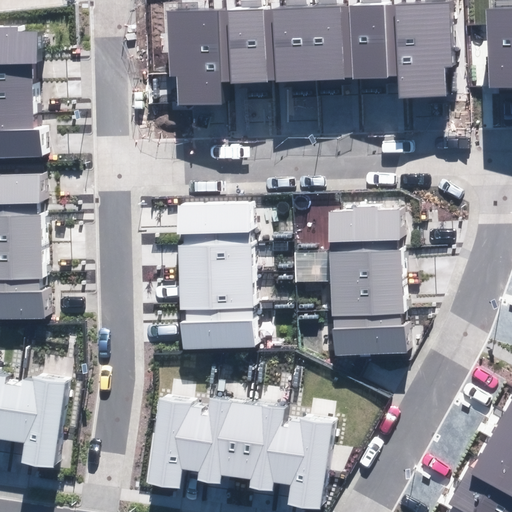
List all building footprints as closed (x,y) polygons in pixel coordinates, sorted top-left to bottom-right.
[(399,99),(446,97),(445,67),(452,67),(450,2),(167,13),(169,77),(177,77),(178,106),(222,104),(221,81),(230,81),(230,84),(267,83),(267,80),(275,79),(275,83),(344,80),(344,77),(353,76),(353,79),(389,78),(388,75),(398,75),(399,99)] [(511,8),(487,9),(490,88),(511,87),(511,8)] [(0,157),(41,156),(40,130),(33,131),(30,63),(38,63),(36,31),(18,32),(18,26),(0,27),(0,157)] [(377,150),(285,123),(269,178),(361,205),(377,150)] [(0,168),(0,203),(49,202),(48,167),(0,168)] [(193,195),(194,230),(264,227),(263,193),(193,195)] [(0,203),(0,238),(51,236),(49,202),(0,203)] [(335,207),(337,242),(407,239),(406,205),(335,207)] [(194,230),(195,264),(265,262),(264,227),(194,230)] [(0,238),(0,272),(52,271),(51,236),(0,238)] [(337,242),(338,276),(408,274),(407,239),(337,242)] [(195,264),(196,299),(267,296),(265,262),(195,264)] [(0,272),(0,307),(53,305),(52,271),(0,272)] [(338,276),(339,311),(409,308),(408,274),(338,276)] [(196,299),(198,333),(268,331),(267,296),(196,299)] [(339,311),(340,345),(410,343),(409,308),(339,311)] [(14,364),(0,361),(0,427),(12,429),(21,372),(13,371),(14,364)] [(29,374),(21,372),(12,429),(31,432),(29,451),(57,455),(70,372),(30,366),(29,374)] [(221,399),(215,398),(204,471),(232,475),(233,467),(247,469),(259,395),(222,389),(221,399)] [(215,398),(174,391),(161,475),(189,479),(192,460),(205,462),(215,398)] [(293,400),(259,395),(247,469),(258,471),(257,479),(287,484),(299,411),(291,410),(293,400)] [(450,511),(511,511),(511,400),(474,469),(470,466),(448,504),(453,506),(450,511)] [(340,417),(299,411),(287,484),(297,485),(295,494),(327,499),(340,417)]
